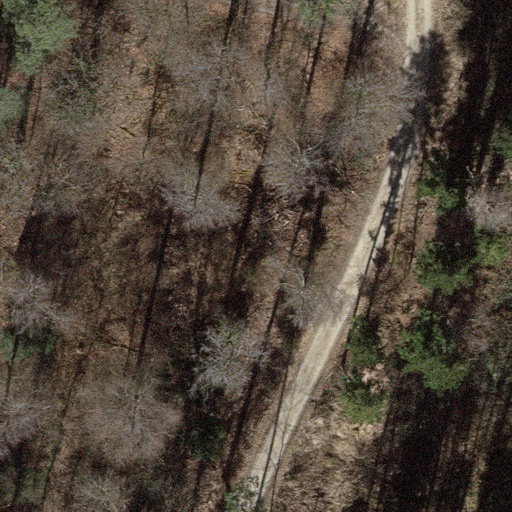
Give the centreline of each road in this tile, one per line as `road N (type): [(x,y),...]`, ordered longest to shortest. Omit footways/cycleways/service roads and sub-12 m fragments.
road 1 (track): [(424,0),(410,162),(245,511)]
road 2 (track): [(264,0),(421,41)]
